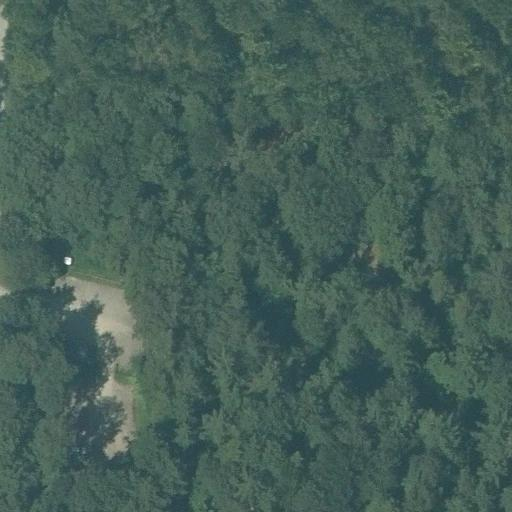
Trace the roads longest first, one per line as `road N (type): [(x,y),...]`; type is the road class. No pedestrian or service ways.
road 1 (track): [(511,447),(0,300)]
road 2 (track): [(65,0),(60,314)]
road 3 (track): [(54,511),(60,314)]
